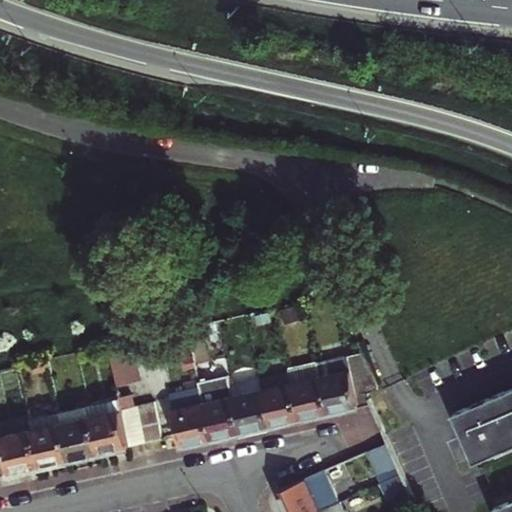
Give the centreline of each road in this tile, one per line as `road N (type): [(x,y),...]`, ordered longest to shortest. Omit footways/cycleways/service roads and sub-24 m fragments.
road 1 (motorway): [(0,11),(91,42),(511,149)]
road 2 (residential): [(0,106),(85,133),(296,173),(313,193),(391,374)]
road 3 (residential): [(11,511),(228,462)]
road 4 (residential): [(228,462),(373,427)]
